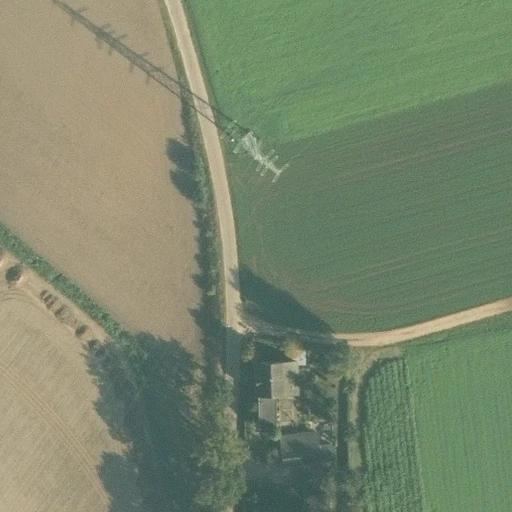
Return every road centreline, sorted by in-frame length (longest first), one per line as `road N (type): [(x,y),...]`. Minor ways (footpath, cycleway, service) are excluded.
road 1 (unclassified): [(224,511),(231,328),(222,193),(172,0)]
road 2 (track): [(511,304),(349,343),(231,328)]
